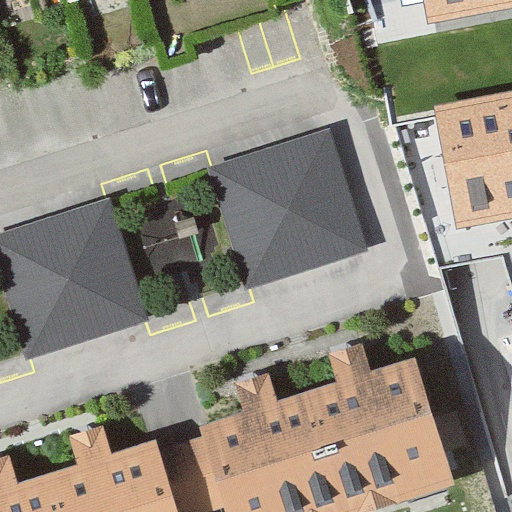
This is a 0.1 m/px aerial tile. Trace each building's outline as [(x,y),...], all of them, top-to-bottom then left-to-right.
[(511,0),(427,0),(431,19),(511,4),(511,0)] [(511,97),(439,111),(461,225),(511,215),(511,97)] [(325,136),(216,171),(251,282),(361,247),(325,136)] [(106,207),(0,241),(0,257),(30,352),(141,317),(106,207)] [(380,511),(465,484),(423,358),(205,429),(232,511),(380,511)] [(0,511),(184,511),(161,440),(0,492),(0,511)]
